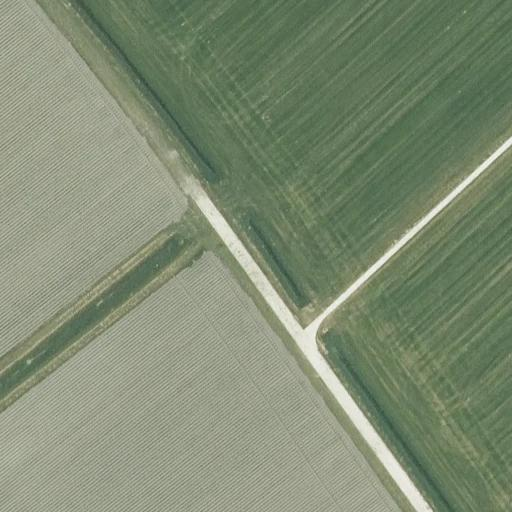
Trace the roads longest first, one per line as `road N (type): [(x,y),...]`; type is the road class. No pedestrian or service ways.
road 1 (track): [(300,336),(425,511)]
road 2 (track): [(196,192),(300,336)]
